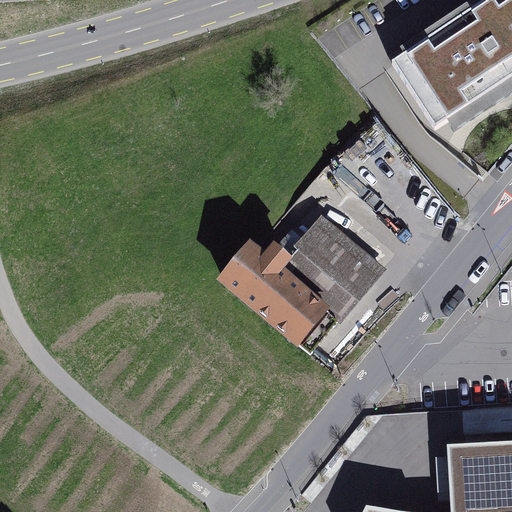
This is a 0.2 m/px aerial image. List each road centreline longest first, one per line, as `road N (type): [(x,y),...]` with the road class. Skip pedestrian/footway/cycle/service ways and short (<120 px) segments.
road 1 (residential): [(257,511),(511,210)]
road 2 (primary): [(229,0),(0,65)]
